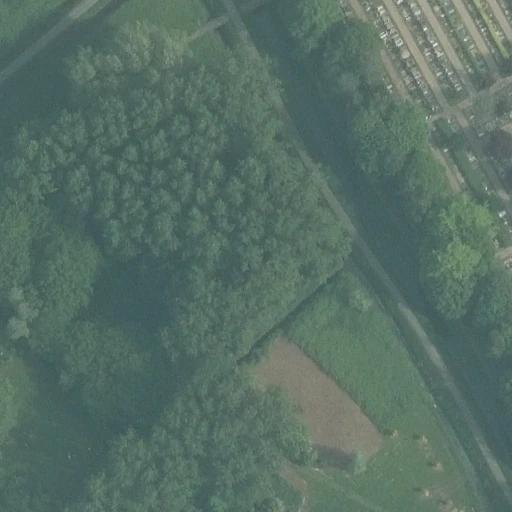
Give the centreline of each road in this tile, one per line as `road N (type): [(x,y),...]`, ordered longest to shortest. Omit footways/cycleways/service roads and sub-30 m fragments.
road 1 (unclassified): [(511,497),(450,382),(317,179),(225,0)]
road 2 (unclassified): [(0,80),(93,0)]
